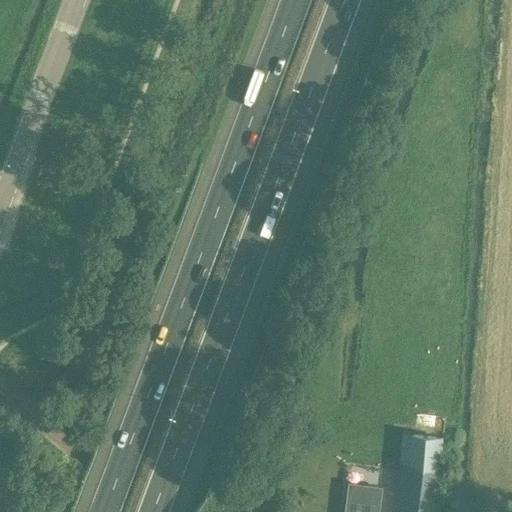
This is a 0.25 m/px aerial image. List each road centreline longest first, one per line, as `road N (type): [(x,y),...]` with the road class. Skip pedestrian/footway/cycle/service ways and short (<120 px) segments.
road 1 (motorway): [(294,0),(103,511)]
road 2 (motorway): [(153,511),(344,0)]
road 3 (tertiary): [(0,208),(77,0)]
